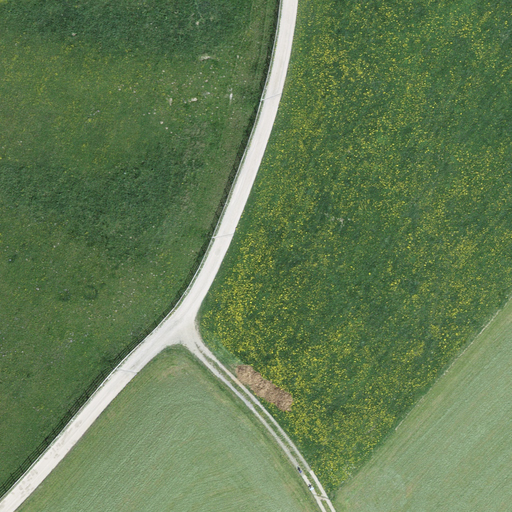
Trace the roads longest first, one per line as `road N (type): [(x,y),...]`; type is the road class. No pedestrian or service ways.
road 1 (track): [(290,0),(257,147),(203,281),(176,324),(1,511)]
road 2 (track): [(328,511),(278,432),(176,324)]
